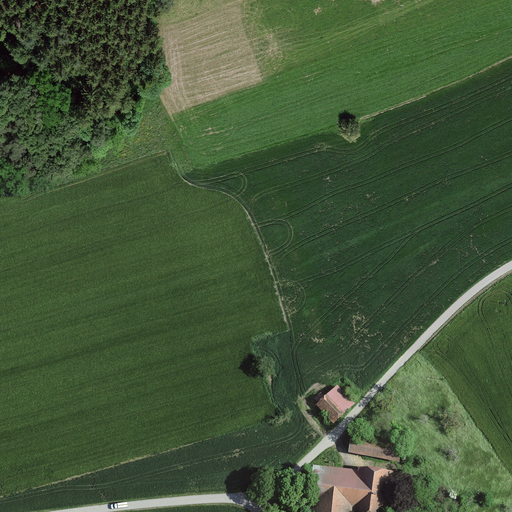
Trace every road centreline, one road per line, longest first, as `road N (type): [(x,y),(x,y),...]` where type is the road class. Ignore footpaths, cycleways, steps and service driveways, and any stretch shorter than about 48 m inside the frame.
road 1 (unclassified): [(264,500),(461,300),(511,264)]
road 2 (unclassified): [(264,500),(76,511)]
